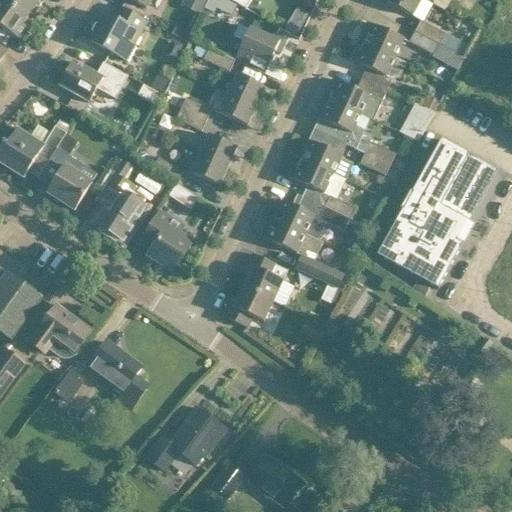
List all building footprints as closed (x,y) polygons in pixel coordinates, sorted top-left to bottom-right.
[(1,0),(1,1),(27,19),(32,12),(35,14),(43,2),(40,0),(1,0)] [(129,0),(135,3),(146,9),(151,0),(129,0)] [(421,0),(386,0),(385,3),(412,18),(421,0)] [(12,37),(17,40),(25,28),(23,26),(27,19),(1,1),(0,1),(0,43),(5,47),(12,37)] [(91,42),(108,52),(118,57),(128,63),(136,49),(133,47),(147,23),(118,8),(112,19),(105,15),(99,26),(96,27),(92,33),(94,37),(91,42)] [(295,36),(301,26),(290,19),(284,29),(295,36)] [(446,35),(445,36),(421,22),(415,33),(439,46),(463,58),(469,47),(446,35)] [(404,40),(386,32),(368,24),(364,32),(367,33),(362,45),(395,60),(404,40)] [(235,62),(246,67),(265,76),(275,54),(280,56),(286,41),(273,34),(271,39),(250,30),(235,62)] [(415,33),(409,43),(433,57),(439,46),(415,33)] [(406,65),(395,60),(362,45),(357,56),(354,54),(350,62),(366,69),(361,80),(386,92),(392,81),(400,79),(406,65)] [(229,73),(234,62),(209,51),(204,61),(229,73)] [(63,88),(61,87),(60,88),(89,104),(96,90),(116,101),(128,78),(103,64),(96,76),(74,63),(66,78),(68,79),(63,88)] [(169,82),(157,76),(150,88),(162,94),(169,82)] [(227,95),(256,108),(264,89),(236,76),(227,95)] [(328,101),(370,120),(372,122),(381,103),(386,92),(361,80),(356,91),(333,81),(329,88),(333,90),(328,101)] [(256,108),(227,95),(219,114),(247,127),(256,108)] [(423,98),(419,107),(435,114),(439,104),(423,98)] [(186,100),(181,111),(207,122),(212,112),(186,100)] [(319,111),(315,119),(339,130),(336,136),(348,142),(346,146),(356,150),(363,134),(362,130),(354,126),(359,115),(328,101),(322,113),(319,111)] [(428,128),(435,115),(418,107),(410,120),(428,128)] [(181,111),(176,121),(202,133),(207,122),(181,111)] [(36,161),(46,167),(56,151),(66,135),(71,128),(61,121),(56,128),(55,128),(43,147),(17,131),(7,147),(4,145),(0,153),(0,164),(24,180),(36,161)] [(237,149),(218,141),(209,137),(200,156),(228,168),(237,149)] [(300,161),(345,182),(353,165),(341,159),(342,157),(305,141),(302,148),(305,150),(300,161)] [(402,212),(377,258),(438,291),(463,245),(457,242),(467,225),(469,226),(472,219),(471,219),(497,173),(478,162),(478,161),(441,141),(412,194),(414,195),(404,213),(402,212)] [(370,144),(366,155),(390,166),(395,155),(370,144)] [(128,146),(125,151),(135,158),(138,153),(128,146)] [(75,212),(85,195),(91,186),(96,177),(56,151),(46,167),(38,180),(51,188),(50,190),(60,197),(57,201),(75,212)] [(390,166),(366,155),(361,166),(385,177),(390,166)] [(192,175),(201,179),(219,187),(228,168),(200,156),(192,175)] [(153,170),(175,185),(182,174),(160,159),(153,170)] [(324,209),(350,221),(355,210),(336,201),(345,182),(300,161),(295,173),(291,171),(288,179),(330,198),(324,209)] [(123,242),(134,225),(144,209),(130,200),(137,189),(125,182),(132,170),(120,163),(99,196),(110,203),(96,225),(123,242)] [(314,217),(296,209),(278,201),(274,208),(278,210),(273,221),(306,236),(314,217)] [(324,209),(320,220),(345,231),(350,221),(324,209)] [(175,271),(192,245),(192,244),(179,236),(183,229),(159,213),(140,244),(152,252),(148,258),(163,267),(165,264),(175,271)] [(260,239),(302,258),(297,269),(338,288),(343,277),(313,263),(322,244),(306,236),(273,221),(267,233),(264,231),(260,239)] [(247,278),(242,290),(273,304),(274,303),(285,307),(293,288),(283,282),(288,272),(276,267),(276,266),(253,255),(243,276),(247,278)] [(7,272),(6,273),(0,281),(0,333),(11,341),(42,297),(7,272)] [(264,324),(272,306),(273,304),(242,290),(237,299),(233,297),(223,319),(247,330),(252,318),(264,324)] [(40,329),(29,344),(45,356),(50,351),(61,359),(64,360),(68,360),(71,359),(73,357),(76,355),(80,349),(92,333),(56,307),(44,323),(40,328),(40,329)] [(299,335),(316,343),(321,330),(305,323),(299,335)] [(485,340),(484,342),(477,351),(484,356),(492,345),(485,340)] [(131,411),(136,404),(148,388),(135,378),(142,369),(106,343),(87,369),(122,395),(117,402),(131,411)] [(4,349),(0,355),(0,400),(26,365),(4,349)] [(71,372),(54,394),(67,404),(84,382),(71,372)] [(161,437),(145,459),(164,473),(177,454),(195,467),(205,454),(208,455),(226,430),(196,409),(170,445),(161,437)] [(250,482),(285,509),(282,511),(304,511),(308,507),(297,498),(300,495),(298,494),(304,486),(291,476),(290,477),(266,460),(250,482)] [(244,478),(229,466),(212,488),(228,499),(244,478)]
